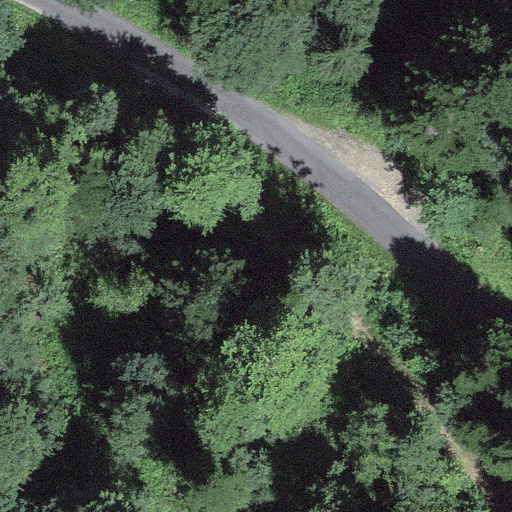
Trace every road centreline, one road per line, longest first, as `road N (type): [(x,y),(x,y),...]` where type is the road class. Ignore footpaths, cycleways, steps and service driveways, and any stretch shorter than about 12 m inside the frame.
road 1 (track): [(0,109),(203,89),(500,511)]
road 2 (unclassified): [(52,0),(274,136),(511,333)]
